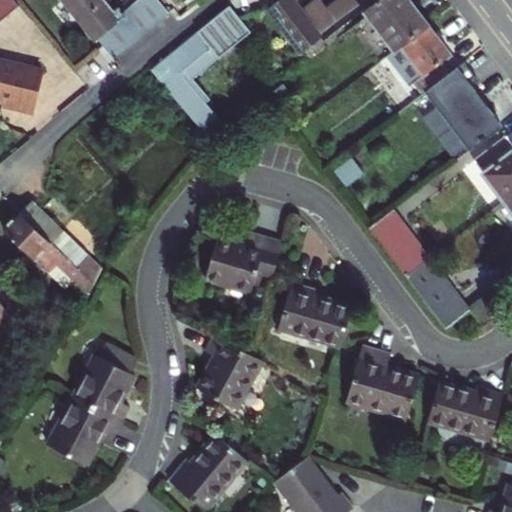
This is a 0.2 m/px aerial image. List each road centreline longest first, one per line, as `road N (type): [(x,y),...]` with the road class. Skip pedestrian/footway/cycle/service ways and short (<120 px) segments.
road 1 (residential): [(511,333),(476,353),(443,350),(423,336),(327,206),(254,179),(217,181),(182,205),(150,263),(147,307),(161,404),(148,451),(126,487)]
road 2 (residential): [(17,169),(98,91),(214,0)]
